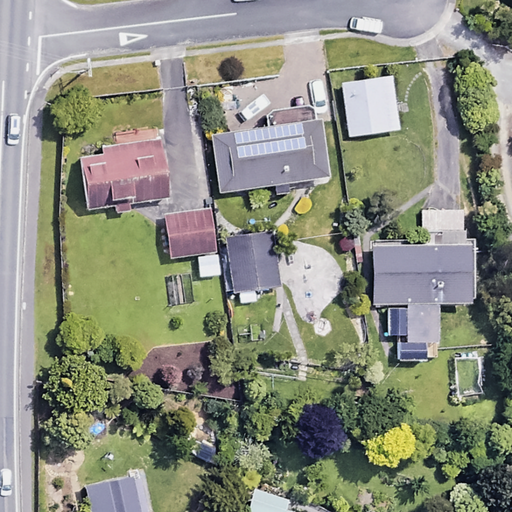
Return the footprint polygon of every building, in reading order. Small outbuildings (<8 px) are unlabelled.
[(395,130),(388,76),(337,84),(345,137),(395,130)] [(266,110),(268,129),(210,137),(217,193),(267,186),(269,197),(286,195),(284,184),(325,179),(324,168),(339,166),(335,136),(320,138),(318,123),(313,123),(311,105),(266,110)] [(129,214),(127,201),(166,196),(158,140),(78,151),(86,207),(111,204),(113,216),(129,214)] [(458,210),(416,210),(416,247),(368,247),(368,304),(384,304),(384,359),(434,359),(434,304),(467,304),(467,237),(458,237),(458,210)] [(211,253),(208,211),(161,216),(165,257),(211,253)] [(277,288),(271,232),(226,237),(231,292),(277,288)] [(283,498),(252,489),(244,511),(289,511),(280,509),(283,498)]
